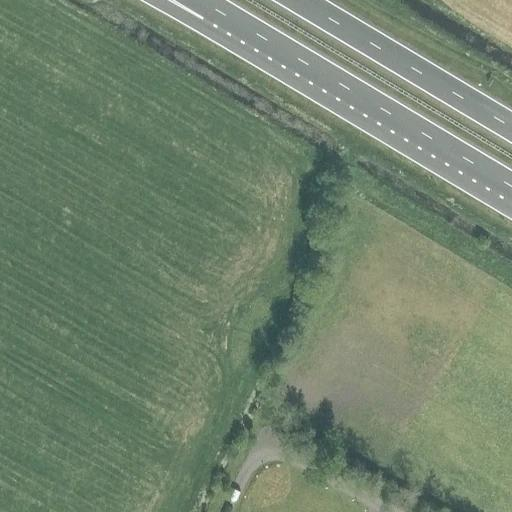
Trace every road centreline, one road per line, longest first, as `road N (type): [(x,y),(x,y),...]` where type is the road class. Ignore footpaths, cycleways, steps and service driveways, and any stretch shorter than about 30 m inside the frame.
road 1 (trunk): [(197,0),(511,188)]
road 2 (trunk): [(511,129),(295,0)]
road 3 (unknown): [(133,0),(228,44),(266,41)]
